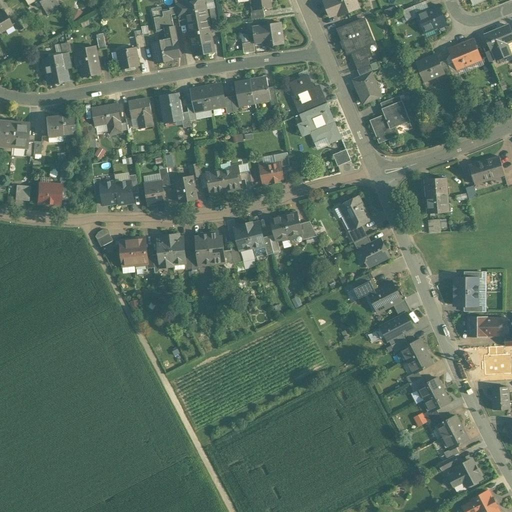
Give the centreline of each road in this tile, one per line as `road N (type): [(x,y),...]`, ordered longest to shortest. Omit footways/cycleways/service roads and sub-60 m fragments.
road 1 (residential): [(0,212),(162,221),(231,213),(376,174)]
road 2 (residential): [(325,52),(55,98),(0,92)]
road 3 (track): [(236,511),(84,221)]
road 4 (residential): [(511,471),(477,411),(376,174)]
road 5 (residential): [(376,174),(424,164),(511,126)]
road 6 (residential): [(376,174),(325,52)]
